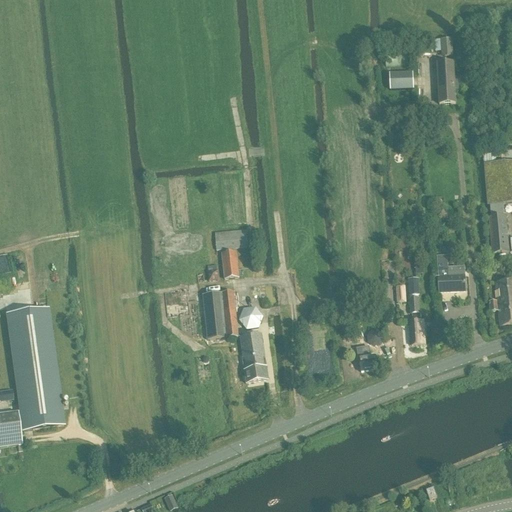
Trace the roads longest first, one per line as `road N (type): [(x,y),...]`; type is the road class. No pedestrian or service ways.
road 1 (secondary): [(88,511),(511,341)]
road 2 (track): [(123,296),(250,283),(246,179),(232,99)]
road 3 (track): [(30,440),(76,433),(102,447),(110,502)]
